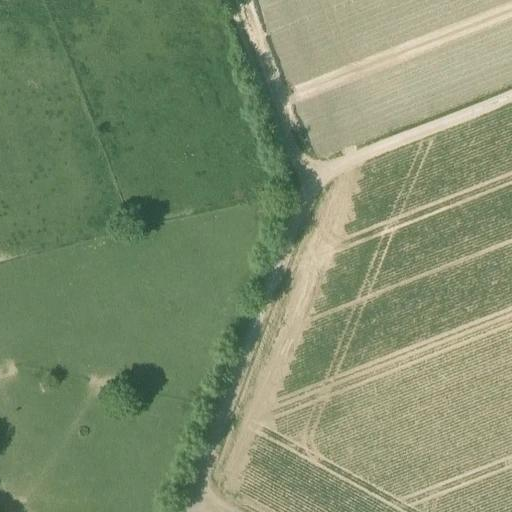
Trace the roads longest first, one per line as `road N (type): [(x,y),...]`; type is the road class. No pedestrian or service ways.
road 1 (track): [(511,95),(325,168),(303,189),(182,511)]
road 2 (track): [(233,0),(303,189)]
